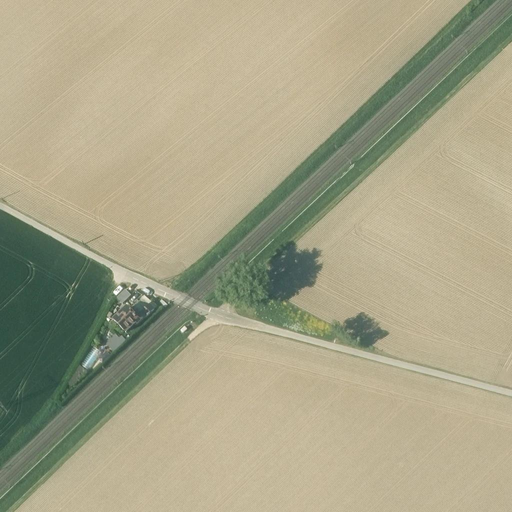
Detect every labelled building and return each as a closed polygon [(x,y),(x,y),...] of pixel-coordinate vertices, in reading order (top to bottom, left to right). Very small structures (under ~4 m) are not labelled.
[(123,305),(131,297),(126,291),(117,300),(123,305)] [(146,300),(136,309),(141,314),(153,304),(146,300)] [(153,304),(141,314),(146,320),(155,312),(154,310),(156,308),(153,304)] [(129,311),(127,310),(114,322),(126,334),(136,324),(138,322),(129,311)] [(136,324),(138,326),(143,322),(130,310),(129,311),(138,322),(136,324)] [(117,334),(107,345),(116,354),(127,343),(117,334)]
